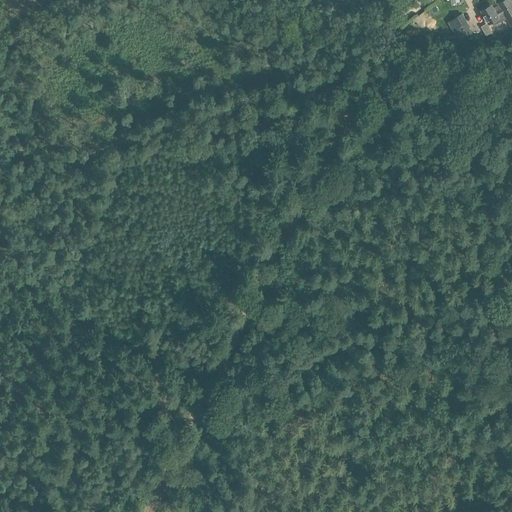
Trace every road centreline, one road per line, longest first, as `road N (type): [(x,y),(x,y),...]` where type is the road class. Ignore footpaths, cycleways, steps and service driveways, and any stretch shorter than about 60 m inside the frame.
road 1 (track): [(149,511),(369,67)]
road 2 (unknown): [(0,194),(187,122),(352,71)]
road 3 (track): [(435,51),(511,296)]
road 4 (track): [(387,31),(234,0)]
road 5 (track): [(511,60),(442,49),(369,67)]
